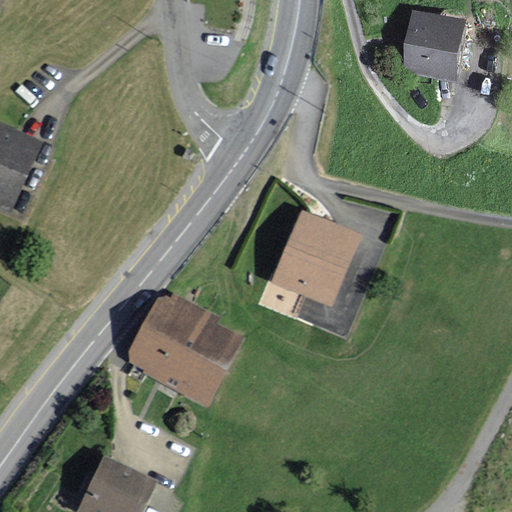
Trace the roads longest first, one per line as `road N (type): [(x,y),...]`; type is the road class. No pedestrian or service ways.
road 1 (secondary): [(0,465),(244,153)]
road 2 (residential): [(244,153),(209,126),(186,93),(171,0)]
road 3 (secondary): [(244,153),(281,79),(299,0)]
road 4 (residential): [(434,511),(511,386)]
